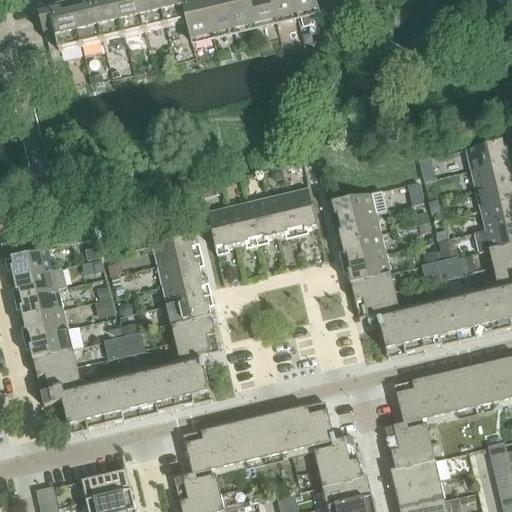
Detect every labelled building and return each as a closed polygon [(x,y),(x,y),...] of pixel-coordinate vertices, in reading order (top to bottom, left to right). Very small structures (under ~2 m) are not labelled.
[(36,52),(23,56),(32,91),(66,83),(60,55),(187,25),(192,44),(301,18),(304,30),(319,27),(316,15),(320,14),(316,0),(201,0),(183,4),(182,0),(115,0),(52,15),(51,12),(50,9),(39,12),(44,36),(46,36),(56,76),(38,80),(34,62),(38,61),(36,52)] [(182,0),(183,4),(201,0),(87,0),(50,9),(51,12),(52,15),(115,0),(182,0)] [(350,1),(342,3),(347,24),(387,15),(395,0),(385,0),(381,7),(353,14),(350,1)] [(102,78),(91,80),(92,87),(104,85),(102,78)] [(509,156),(511,155),(511,148),(511,143),(466,154),(471,175),(511,165),(509,156)] [(511,169),(511,165),(471,175),(476,195),(511,185),(511,169)] [(282,171),(271,173),(273,183),(284,181),(282,171)] [(434,173),(422,176),(425,186),(436,183),(434,173)] [(511,185),(476,195),(480,214),(511,206),(511,185)] [(217,186),(201,190),(204,201),(220,198),(217,186)] [(420,186),(408,189),(413,209),(425,206),(420,186)] [(309,234),(318,232),(309,191),(288,196),(299,241),(310,238),(309,234)] [(335,216),(330,217),(333,228),(378,218),(387,215),(382,195),(332,207),(335,216)] [(288,196),(268,201),(278,241),(286,239),(287,244),(299,241),(288,196)] [(269,243),(278,241),(268,201),(248,206),(259,250),(270,248),(269,243)] [(438,204),(429,206),(432,219),(441,217),(438,204)] [(248,206),(228,210),(238,251),(246,249),(247,253),(259,250),(248,206)] [(511,206),(480,214),(485,234),(511,227),(511,206)] [(228,210),(207,215),(218,260),(230,257),(229,253),(238,251),(228,210)] [(427,215),(415,218),(417,229),(420,229),(430,226),(427,215)] [(378,218),(333,228),(335,240),(340,239),(342,247),(382,238),(378,218)] [(430,226),(420,229),(422,237),(432,235),(430,226)] [(511,227),(485,234),(475,237),(480,257),(490,255),(511,249),(511,227)] [(447,234),(437,236),(439,245),(449,243),(447,234)] [(342,247),(344,256),(340,257),(342,268),(387,258),(382,238),(342,247)] [(193,240),(153,249),(158,270),(203,259),(199,244),(194,245),(193,240)] [(511,286),(511,291),(379,323),(380,331),(381,331),(387,355),(511,324),(511,249),(490,255),(498,290),(511,286)] [(99,250),(88,252),(91,264),(102,261),(99,250)] [(456,252),(441,255),(444,265),(458,262),(456,252)] [(50,253),(5,263),(8,276),(13,275),(15,283),(55,273),(50,253)] [(437,256),(425,259),(428,269),(439,266),(437,256)] [(387,258),(342,268),(345,279),(350,278),(352,287),(392,277),(387,258)] [(203,280),(200,268),(204,267),(203,259),(158,270),(158,272),(149,275),(152,288),(162,286),(163,290),(203,280)] [(465,260),(458,262),(462,277),(469,275),(465,260)] [(102,262),(89,266),(92,280),(105,277),(102,262)] [(428,269),(423,270),(427,288),(462,280),(462,277),(458,262),(444,265),(439,266),(428,269)] [(118,267),(108,269),(111,280),(121,278),(118,267)] [(15,283),(17,292),(12,293),(15,304),(60,293),(55,273),(15,283)] [(392,277),(352,287),(356,305),(396,295),(392,277)] [(203,280),(163,290),(167,310),(212,299),(208,284),(204,285),(203,280)] [(108,290),(98,292),(101,305),(111,302),(108,290)] [(60,293),(15,304),(18,315),(22,314),(24,323),(64,313),(60,293)] [(400,313),(396,295),(356,305),(360,323),(400,313)] [(212,299),(167,310),(172,330),(212,320),(210,312),(215,310),(212,299)] [(101,305),(99,305),(102,320),(114,317),(111,302),(101,305)] [(120,310),(120,314),(123,318),(126,319),(131,318),(133,314),(133,310),(131,307),(127,305),(123,306),(120,310)] [(26,331),(22,332),(24,344),(69,333),(64,313),(24,323),(26,331)] [(212,320),(172,330),(180,366),(221,356),(212,320)] [(139,327),(121,331),(123,341),(141,337),(142,337),(139,327)] [(121,331),(109,334),(111,344),(123,341),(121,331)] [(69,333),(24,344),(27,355),(32,354),(34,362),(74,353),(69,333)] [(111,344),(105,346),(110,363),(145,355),(141,337),(123,341),(111,344)] [(74,353),(34,362),(38,380),(78,371),(74,353)] [(511,362),(395,390),(404,428),(386,432),(396,473),(396,474),(436,465),(428,429),(511,408),(511,362)] [(205,372),(206,372),(204,365),(62,399),(61,394),(82,389),(78,371),(38,380),(42,398),(45,410),(63,406),(69,430),(211,396),(205,372)] [(363,482),(363,481),(353,440),(336,444),(335,438),(334,438),(326,406),(184,440),(186,448),(193,478),(175,482),(182,511),(224,511),(217,479),(315,456),(323,491),(363,482)] [(506,448),(488,452),(491,462),(508,458),(506,448)] [(508,458),(491,462),(493,472),(510,468),(508,458)] [(396,473),(391,474),(396,495),(441,484),(436,465),(396,474),(396,473)] [(511,474),(510,468),(493,472),(496,482),(511,477),(511,474)] [(132,495),(130,487),(127,474),(82,485),(87,505),(132,495)] [(511,477),(496,482),(498,492),(511,488),(511,477)] [(363,482),(323,491),(328,511),(373,501),(368,480),(363,481),(363,482)] [(441,484),(396,495),(400,511),(412,511),(446,504),(441,484)] [(511,488),(498,492),(500,502),(511,498),(511,488)] [(136,511),(132,495),(87,505),(88,511),(136,511)] [(511,498),(500,502),(503,511),(511,509),(511,498)] [(375,511),(373,501),(328,511),(375,511)]
